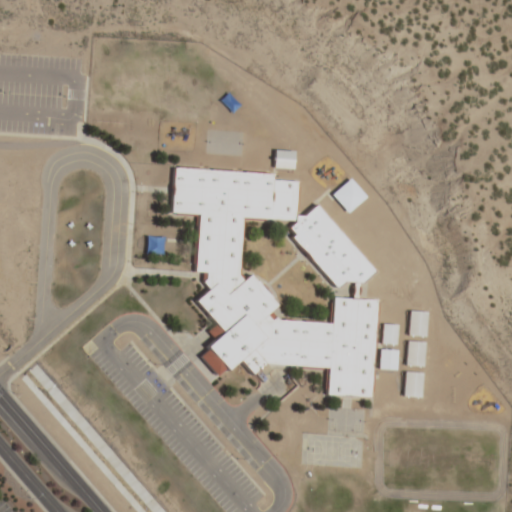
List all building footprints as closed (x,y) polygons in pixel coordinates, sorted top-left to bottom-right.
[(291,152),(272,151),(271,170),(290,170),(291,152)] [(170,168),(270,174),(269,179),(294,181),(292,216),(300,216),(312,205),(370,271),(358,283),(354,283),(354,298),(373,299),(368,397),(324,393),(325,366),(263,362),(249,374),(236,360),(225,369),(205,346),(220,331),(193,300),(206,289),(199,280),(203,279),(203,271),(192,270),(195,213),(167,212),(170,168)] [(329,196),(344,215),(363,200),(348,181),(329,196)] [(425,313),(407,311),(405,337),(423,338),(425,313)] [(394,346),(395,325),(380,325),(379,345),(394,346)] [(423,343),(405,341),(403,367),(420,368),(423,343)] [(376,371),(394,372),(394,350),(377,350),(376,371)] [(400,398),(418,399),(420,374),(402,372),(400,398)]
